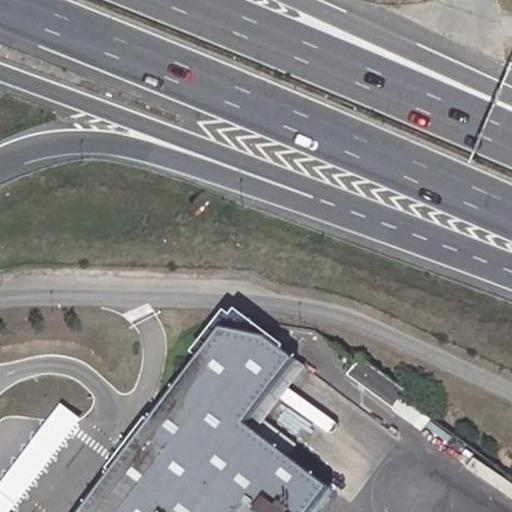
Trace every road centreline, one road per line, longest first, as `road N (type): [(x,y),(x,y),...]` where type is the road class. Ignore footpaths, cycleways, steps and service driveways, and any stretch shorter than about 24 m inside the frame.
road 1 (motorway): [(0,2),(308,123),(511,214)]
road 2 (motorway): [(511,138),(175,0)]
road 3 (motorway): [(0,74),(318,190)]
road 4 (motorway): [(0,161),(72,143),(151,155),(268,193),(318,190)]
road 5 (motorway): [(511,100),(292,0)]
road 6 (motorway): [(318,190),(511,264)]
